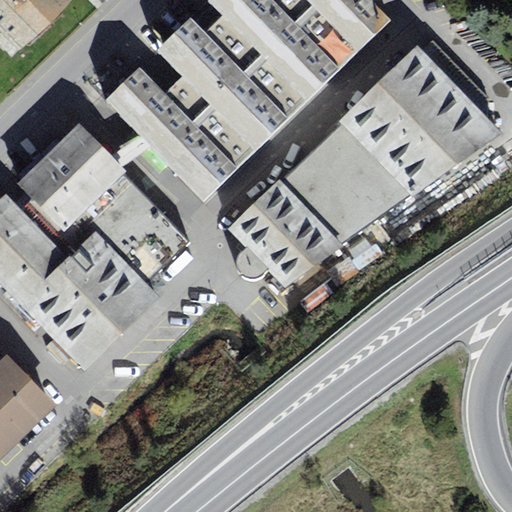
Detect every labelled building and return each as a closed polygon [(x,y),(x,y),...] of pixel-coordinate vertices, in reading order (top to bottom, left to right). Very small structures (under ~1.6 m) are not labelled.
[(0,0),(0,30),(19,50),(71,0),(0,0)] [(141,67),(106,100),(203,201),(392,19),(373,0),(208,0),(208,1),(222,16),(205,31),(192,18),(158,50),(183,76),(166,92),(141,67)] [(418,45),(339,121),(412,195),(500,132),(418,45)] [(342,245),(412,195),(339,121),(281,180),(342,245)] [(146,283),(191,242),(123,175),(127,171),(80,123),(17,184),(32,199),(20,210),(5,194),(0,199),(0,282),(86,371),(161,298),(146,283)] [(286,286),(342,245),(281,180),(230,230),(246,248),(242,252),(238,256),(238,262),(239,269),(242,273),(247,277),(252,277),(258,277),(262,274),(269,269),(286,286)] [(0,460),(56,406),(7,355),(4,358),(0,361),(0,460)]
